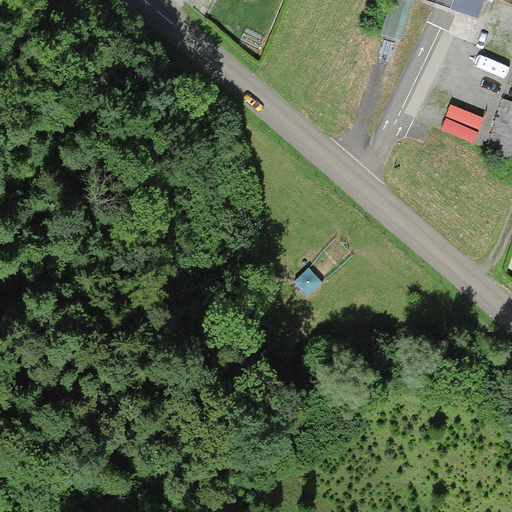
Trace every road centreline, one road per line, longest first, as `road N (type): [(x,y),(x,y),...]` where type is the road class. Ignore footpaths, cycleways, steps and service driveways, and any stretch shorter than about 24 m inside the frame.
road 1 (tertiary): [(138,0),(511,319)]
road 2 (track): [(0,347),(84,442),(164,511)]
